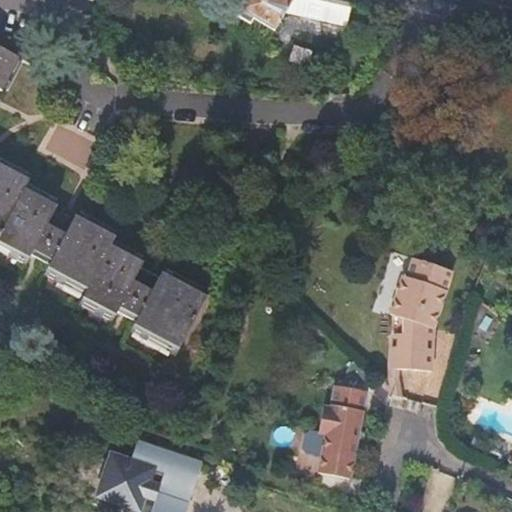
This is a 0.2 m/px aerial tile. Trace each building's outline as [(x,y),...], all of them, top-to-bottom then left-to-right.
[(349,24),(353,2),(342,0),(245,0),(240,7),(276,30),(288,11),(349,24)] [(0,90),(0,91),(16,57),(0,48),(0,90)] [(0,162),(0,230),(22,187),(27,176),(0,162)] [(56,205),(22,187),(0,230),(0,242),(28,258),(32,249),(51,260),(66,230),(47,221),(56,205)] [(66,230),(51,260),(47,267),(86,287),(81,297),(113,314),(118,305),(133,275),(141,259),(109,241),(115,232),(76,211),(66,230)] [(417,263),(410,280),(406,279),(393,318),(397,319),(394,368),(433,371),(437,329),(456,276),(417,263)] [(153,285),(133,275),(118,305),(137,316),(134,326),(178,350),(207,293),(163,268),(153,285)] [(323,432),(322,435),(329,436),(326,457),(324,473),(359,478),(372,392),(336,386),(333,409),(326,408),(323,432)] [(322,435),(323,432),(315,430),(310,433),(307,450),(312,455),(326,457),(329,436),(322,435)] [(474,436),(470,446),(487,453),(491,442),(474,436)] [(95,494),(139,511),(143,511),(149,499),(157,502),(153,511),(188,511),(207,464),(144,439),(137,456),(115,447),(95,494)]
